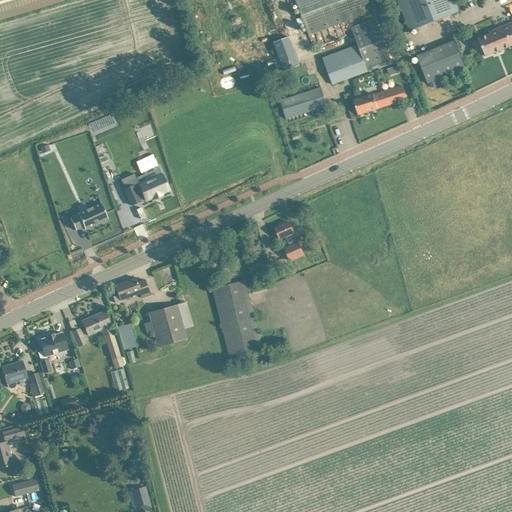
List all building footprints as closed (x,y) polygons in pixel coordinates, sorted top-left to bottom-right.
[(0,0),(0,20),(63,2),(62,0),(0,0)] [(367,0),(295,0),(309,35),(372,11),(367,0)] [(397,0),(399,5),(408,27),(410,31),(458,12),(453,0),(397,0)] [(358,46),(323,59),(332,84),(392,62),(376,19),(360,25),(351,28),(358,46)] [(490,34),(478,39),(485,56),(511,45),(511,22),(509,24),(510,27),(499,31),(498,28),(489,32),(490,34)] [(283,71),(300,65),(289,36),(272,42),(283,71)] [(465,69),(462,59),(455,42),(417,57),(428,84),(465,69)] [(404,90),(403,86),(373,95),(373,94),(353,100),(355,105),(358,115),(378,109),(407,99),(404,90)] [(327,106),(324,96),(321,88),(280,101),(283,109),(286,119),(327,106)] [(134,174),(120,180),(125,189),(124,190),(131,205),(140,201),(139,199),(144,197),(145,200),(153,197),(154,199),(161,196),(160,194),(168,190),(162,175),(139,185),(134,174)] [(84,227),(85,230),(107,220),(100,204),(78,214),(78,215),(70,218),(76,231),(84,227)] [(293,232),(289,222),(276,228),(280,238),(280,239),(286,236),(290,246),(285,249),(290,261),(304,255),(293,232)] [(346,258),(343,249),(324,255),(328,264),(346,258)] [(280,271),(274,273),(276,279),(282,277),(280,271)] [(135,278),(115,285),(120,301),(140,293),(141,297),(149,294),(144,280),(137,282),(135,278)] [(213,288),(215,298),(231,362),(263,354),(245,281),(213,288)] [(148,313),(151,323),(158,347),(187,339),(184,328),(192,326),(186,302),(159,310),(159,309),(158,309),(158,310),(148,313)] [(104,311),(93,316),(82,321),(85,329),(84,329),(88,336),(101,330),(104,337),(115,368),(123,365),(113,333),(110,326),(111,326),(104,311)] [(117,327),(123,350),(136,346),(130,324),(117,327)] [(71,332),(78,347),(87,343),(80,328),(71,332)] [(47,357),(67,350),(62,333),(54,335),(54,334),(47,336),(47,338),(39,340),(43,351),(38,352),(41,361),(40,362),(44,373),(52,371),(48,358),(47,359),(47,357)] [(78,359),(68,362),(71,369),(80,366),(78,359)] [(2,368),(7,384),(8,387),(9,388),(10,389),(15,388),(16,386),(16,385),(15,383),(20,382),(20,380),(27,378),(22,361),(14,364),(14,365),(3,368),(2,367),(2,368)] [(33,397),(44,394),(38,372),(29,375),(32,383),(29,384),(33,397)] [(21,427),(2,433),(4,441),(24,436),(21,427)] [(7,442),(0,443),(0,467),(3,467),(3,468),(14,465),(7,442)] [(67,448),(62,450),(65,461),(70,459),(67,448)] [(39,491),(36,480),(13,486),(15,496),(39,491)] [(145,486),(131,490),(137,511),(151,507),(145,486)]
